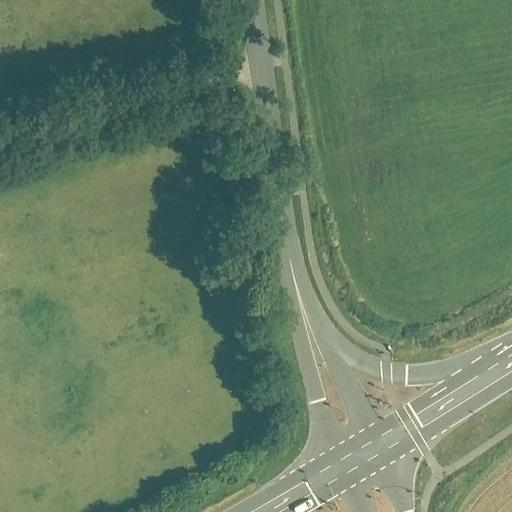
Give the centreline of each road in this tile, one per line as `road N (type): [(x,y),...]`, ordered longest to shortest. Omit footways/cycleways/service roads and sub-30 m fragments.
road 1 (tertiary): [(358,456),(287,247),(249,0)]
road 2 (primary): [(358,456),(511,366)]
